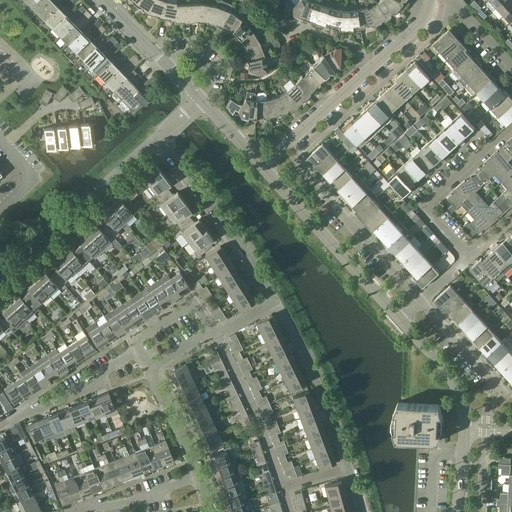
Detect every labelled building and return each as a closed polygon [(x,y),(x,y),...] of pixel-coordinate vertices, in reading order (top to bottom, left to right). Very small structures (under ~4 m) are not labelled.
[(37,12),(49,0),(34,0),(30,4),(37,12)] [(49,0),(37,12),(45,20),(58,7),(50,0),(49,0)] [(153,0),(138,0),(135,5),(138,7),(140,7),(142,8),(141,9),(147,13),(153,0)] [(161,18),(166,1),(164,0),(153,0),(147,13),(154,15),(156,15),(158,17),(161,18)] [(168,19),(175,20),(176,20),(177,4),(177,2),(176,2),(176,0),(166,0),(166,1),(161,18),(164,19),(166,18),(168,18),(168,19)] [(219,26),(221,27),(229,11),(230,11),(232,7),(231,4),(220,0),(219,0),(217,1),(216,6),(211,23),(215,25),(216,24),(218,25),(219,26)] [(304,18),(307,19),(311,1),(308,0),(298,0),(292,7),(293,14),(300,16),(301,16),(302,16),(304,18)] [(380,0),(377,3),(387,18),(390,16),(391,14),(392,13),(393,13),(398,9),(389,0),(380,0)] [(404,0),(389,0),(398,9),(403,3),(402,2),(403,1),(404,0)] [(497,7),(504,0),(489,0),(486,3),(493,10),(497,7)] [(511,0),(504,0),(497,7),(504,15),(511,6),(511,0)] [(313,21),(317,23),(325,6),(313,2),(311,1),(307,19),(309,20),(311,19),(313,20),(313,21)] [(200,21),(201,22),(201,3),(187,4),(190,22),(194,22),(194,21),(196,21),(198,21),(200,21)] [(216,6),(201,3),(201,22),(203,22),(204,21),(206,21),(207,22),(211,23),(216,6)] [(374,24),(373,24),(374,25),(381,22),(381,21),(382,20),(385,20),(387,18),(377,3),(368,8),(374,24)] [(80,13),(86,8),(82,4),(77,10),(80,13)] [(187,4),(177,4),(176,20),(175,20),(175,22),(179,22),(180,21),(182,21),(183,22),(190,22),(187,4)] [(327,26),(330,27),(335,9),(325,6),(317,23),(323,25),(325,24),(326,24),(327,26)] [(52,28),(65,15),(58,7),(45,20),(52,28)] [(367,26),(373,24),(374,24),(368,8),(367,7),(357,10),(360,27),(363,27),(364,25),(366,25),(367,26)] [(346,11),(335,9),(330,27),(334,28),(336,27),(338,27),(338,28),(345,29),(346,29),(346,11)] [(481,9),(477,13),(482,20),(487,16),(481,9)] [(82,14),(87,19),(91,15),(87,10),(82,14)] [(360,27),(357,10),(346,11),(346,29),(352,28),(353,27),(354,27),(357,28),(360,27)] [(230,33),(242,19),(230,11),(229,11),(221,27),(223,28),(225,28),(226,29),(226,31),(230,33)] [(52,28),(60,35),(73,23),(65,15),(52,28)] [(251,28),(242,19),(230,33),(233,36),(234,36),(236,37),(236,39),(238,41),(252,30),(251,28)] [(97,29),(101,25),(97,21),(93,25),(97,29)] [(68,43),(80,30),(73,23),(60,35),(68,43)] [(495,24),(490,28),(497,35),(501,31),(495,24)] [(96,31),(100,35),(106,29),(102,25),(96,31)] [(433,43),(440,52),(455,39),(451,34),(452,32),(449,29),(433,43)] [(68,43),(75,51),(88,38),(80,30),(68,43)] [(253,31),(252,30),(238,41),(239,43),(241,44),(241,45),(241,46),(243,50),(246,49),(260,42),(259,42),(253,31)] [(106,41),(111,45),(116,40),(112,36),(106,41)] [(83,59),(96,46),(88,38),(75,51),(83,59)] [(440,52),(447,60),(464,45),(461,41),(459,43),(455,39),(440,52)] [(115,52),(121,45),(117,41),(111,47),(115,52)] [(247,60),(265,56),(265,55),(260,42),(246,49),(243,50),(245,54),(246,54),(247,56),(246,58),(247,60)] [(447,60),(455,68),(470,55),(465,50),(467,48),(464,45),(447,60)] [(83,59),(90,66),(103,54),(96,46),(83,59)] [(323,55),(323,56),(333,70),(335,69),(336,67),(338,66),(339,67),(343,65),(341,49),(336,48),(323,55)] [(420,62),(424,66),(427,64),(432,59),(425,51),(421,54),(420,53),(416,57),(420,62)] [(98,74),(111,61),(103,54),(90,66),(98,74)] [(458,79),(479,61),(476,58),(474,59),(470,55),(455,68),(452,70),(459,79),(458,79)] [(267,70),(265,56),(247,60),(247,62),(249,64),(249,66),(248,66),(248,67),(248,71),(261,74),(267,70)] [(312,65),(325,77),(328,75),(328,73),(329,72),(332,72),(333,70),(323,56),(312,65)] [(98,74),(105,82),(118,69),(111,61),(98,74)] [(413,66),(408,71),(421,85),(430,78),(415,61),(411,64),(413,66)] [(481,64),(479,61),(458,79),(465,87),(484,70),(480,66),(481,64)] [(435,72),(427,64),(424,66),(428,71),(432,75),(435,72)] [(325,77),(312,65),(303,76),(303,77),(317,85),(316,85),(318,86),(320,84),(320,82),(321,81),(322,81),(325,77)] [(126,77),(118,69),(105,82),(113,90),(126,77)] [(488,75),(484,70),(465,87),(473,95),(477,92),(493,77),(490,74),(488,75)] [(402,73),(399,76),(413,92),(421,85),(408,71),(404,75),(402,73)] [(295,83),(294,84),(308,97),(308,96),(310,94),(310,92),(311,90),(313,90),(316,85),(317,85),(303,77),(303,76),(301,75),(295,83)] [(397,81),(392,85),(405,100),(413,92),(399,76),(395,79),(397,81)] [(113,90),(121,97),(134,85),(126,77),(113,90)] [(496,81),(493,77),(477,92),(484,100),(498,87),(494,82),(496,81)] [(439,82),(446,90),(450,86),(443,79),(439,82)] [(308,97),(294,84),(286,91),(297,106),(302,101),(302,100),(303,99),(305,99),(308,97)] [(133,110),(141,102),(143,102),(145,102),(147,101),(147,98),(134,85),(121,97),(133,110)] [(386,88),(383,91),(397,107),(405,100),(392,85),(388,89),(386,88)] [(59,102),(68,90),(63,86),(53,97),(59,102)] [(454,91),(450,86),(446,90),(450,95),(454,91)] [(80,87),(72,93),(68,96),(72,102),(84,92),(80,87)] [(503,91),(498,87),(484,100),(491,108),(508,93),(504,90),(503,91)] [(46,89),(39,103),(46,106),(53,92),(46,89)] [(291,109),(297,106),(286,91),(278,96),(277,96),(284,113),(287,111),(288,109),(290,109),(291,109)] [(381,95),(376,100),(389,114),(397,107),(383,91),(380,93),(381,95)] [(252,118),(255,118),(256,100),(256,95),(254,93),(253,92),(253,93),(247,92),(246,99),(245,99),(242,104),(237,104),(230,100),(229,102),(226,106),(233,113),(240,114),(241,116),(247,117),(248,117),(249,116),(251,116),(252,118)] [(258,93),(256,95),(256,100),(255,118),(256,118),(259,118),(261,117),(262,117),(263,118),(270,117),(267,99),(266,94),(263,92),(258,93)] [(511,97),(508,93),(491,108),(498,116),(511,103),(511,101),(509,98),(511,97)] [(91,96),(87,98),(78,103),(81,109),(94,102),(91,96)] [(277,96),(267,99),(270,117),(277,115),(277,114),(279,113),(281,114),(284,113),(277,96)] [(438,104),(441,107),(444,109),(452,102),(447,96),(438,104)] [(370,102),(367,105),(381,121),(385,125),(393,118),(389,114),(376,100),(371,104),(370,102)] [(469,102),(462,108),(468,114),(469,113),(468,112),(473,107),(469,102)] [(511,103),(498,116),(506,124),(511,118),(511,103)] [(428,109),(423,104),(416,111),(421,116),(428,109)] [(365,110),(360,114),(373,129),(373,128),(377,132),(385,125),(381,121),(367,105),(363,108),(365,110)] [(472,110),(468,115),(473,120),(478,117),(472,110)] [(461,112),(453,120),(466,134),(471,130),(472,132),(476,129),(461,112)] [(354,116),(350,120),(365,136),(369,140),(377,132),(373,128),(373,129),(360,114),(356,118),(354,116)] [(365,136),(350,120),(347,122),(349,124),(344,129),(360,147),(369,140),(365,136)] [(453,120),(445,127),(460,143),(463,140),(461,139),(466,134),(453,120)] [(482,131),(485,128),(487,127),(481,121),(477,125),(482,131)] [(92,122),(80,124),(83,144),(95,143),(92,122)] [(71,146),(83,144),(80,124),(68,125),(71,146)] [(413,124),(413,125),(406,130),(406,133),(410,137),(418,129),(417,128),(413,124)] [(59,147),(71,146),(68,125),(56,126),(59,147)] [(47,148),(59,147),(56,126),(44,128),(44,132),(43,132),(41,138),(40,138),(40,139),(45,139),(47,148)] [(445,127),(437,134),(450,149),(455,145),(456,146),(460,143),(445,127)] [(493,133),(487,127),(485,128),(482,131),(488,137),(493,133)] [(344,140),(347,137),(338,128),(335,131),(344,140)] [(393,134),(388,138),(391,142),(396,137),(393,134)] [(405,134),(398,140),(402,144),(405,142),(409,138),(405,135),(405,134)] [(437,134),(429,142),(444,158),(447,155),(446,153),(450,149),(437,134)] [(402,146),(398,141),(393,146),(397,151),(402,146)] [(429,142),(421,149),(434,164),(439,159),(440,161),(444,158),(429,142)] [(307,158),(311,163),(314,166),(330,152),(323,143),(307,158)] [(498,150),(491,156),(508,175),(511,171),(511,164),(508,161),(511,157),(511,146),(510,144),(506,148),(504,146),(499,151),(498,150)] [(421,149),(413,156),(428,173),(431,169),(430,168),(434,164),(421,149)] [(319,168),(323,173),(338,160),(330,152),(314,166),(317,170),(319,168)] [(413,156),(405,164),(418,178),(423,174),(425,175),(428,173),(413,156)] [(501,182),(508,175),(491,156),(484,162),(485,164),(480,169),(481,170),(477,174),(485,183),(487,185),(491,181),(489,178),(494,174),(501,182)] [(345,168),(338,160),(323,173),(327,178),(326,179),(329,183),(345,168)] [(149,185),(163,173),(156,164),(142,175),(149,185)] [(413,182),(418,178),(405,164),(397,171),(411,187),(415,184),(413,182)] [(411,187),(397,171),(393,167),(385,174),(389,178),(402,192),(407,188),(409,190),(411,187)] [(352,176),(345,168),(329,183),(331,186),(333,184),(337,189),(352,176)] [(352,176),(337,189),(342,194),(340,195),(343,199),(363,180),(356,172),(352,176)] [(154,195),(158,200),(170,190),(166,186),(170,183),(163,173),(149,185),(145,188),(153,197),(154,195)] [(466,181),(465,180),(458,186),(475,205),(482,198),(476,191),(485,183),(477,174),(473,178),(471,176),(466,181)] [(511,179),(508,175),(501,182),(507,189),(498,197),(502,201),(506,198),(511,204),(511,203),(511,179)] [(370,188),(363,180),(343,199),(346,202),(348,200),(352,205),(370,188)] [(119,191),(127,199),(130,202),(134,198),(124,186),(119,191)] [(468,211),(475,205),(458,186),(451,192),(452,193),(447,198),(452,204),(448,208),(452,212),(456,209),(461,204),(468,211)] [(358,215),(374,200),(378,196),(370,188),(352,205),(356,210),(355,211),(358,215)] [(160,205),(167,214),(184,201),(177,192),(173,195),(170,190),(158,200),(161,204),(160,205)] [(492,224),(499,217),(498,216),(503,211),(498,205),(502,201),(498,197),(489,206),(482,198),(475,205),(492,224)] [(130,202),(127,199),(123,203),(119,199),(111,207),(123,220),(131,212),(133,214),(137,210),(130,202)] [(365,222),(366,221),(381,208),(374,200),(358,215),(365,222)] [(176,223),(180,228),(192,219),(188,213),(192,210),(184,201),(167,214),(174,224),(176,223)] [(492,224),(475,205),(468,211),(474,219),(470,223),(468,221),(464,225),(473,235),(477,232),(479,233),(484,228),(485,230),(492,224)] [(126,223),(123,220),(111,207),(102,215),(105,218),(101,223),(105,226),(115,238),(119,234),(117,231),(126,223)] [(381,208),(366,221),(365,222),(372,231),(388,216),(381,208)] [(396,224),(388,216),(372,231),(375,234),(377,232),(381,237),(396,224)] [(425,223),(420,217),(415,222),(420,227),(425,223)] [(192,219),(180,228),(183,232),(181,233),(189,243),(192,240),(206,229),(198,219),(194,222),(192,219)] [(399,220),(396,224),(381,237),(385,242),(383,243),(387,247),(407,229),(399,220)] [(431,230),(426,225),(423,228),(427,234),(431,230)] [(115,238),(105,226),(101,230),(97,226),(88,234),(100,248),(103,251),(112,242),(111,241),(115,238)] [(213,238),(206,229),(192,240),(189,243),(196,251),(194,252),(198,257),(213,245),(209,241),(213,238)] [(391,248),(396,253),(415,236),(414,236),(407,229),(387,247),(389,250),(391,248)] [(81,248),(79,250),(89,261),(93,257),(94,258),(103,251),(100,248),(88,234),(80,242),(83,246),(81,248)] [(415,236),(396,253),(400,258),(398,259),(401,263),(417,248),(422,244),(415,236)] [(494,246),(509,263),(511,266),(511,250),(504,241),(499,245),(498,243),(494,246)] [(145,245),(146,246),(150,251),(155,248),(149,242),(145,245)] [(142,249),(142,251),(145,255),(150,251),(146,246),(142,249)] [(226,256),(220,246),(205,255),(211,265),(226,256)] [(493,251),(488,256),(501,270),(509,263),(494,246),(491,249),(493,251)] [(153,253),(156,256),(161,263),(170,257),(162,247),(153,253)] [(425,256),(417,248),(401,263),(404,266),(406,264),(410,269),(425,256)] [(89,261),(79,250),(75,253),(71,249),(62,258),(74,271),(75,271),(79,275),(87,268),(90,271),(95,267),(89,261)] [(132,256),(137,262),(143,257),(140,252),(138,253),(136,253),(132,256)] [(231,265),(226,256),(211,265),(217,274),(231,265)] [(432,264),(425,256),(410,269),(414,274),(412,275),(416,279),(432,264)] [(482,258),(478,261),(493,277),(501,270),(488,256),(483,260),(482,258)] [(55,271),(53,273),(63,284),(68,280),(66,278),(74,271),(62,258),(54,265),(57,269),(55,271)] [(497,282),(493,277),(478,261),(475,264),(477,266),(472,270),(489,289),(497,282)] [(439,272),(432,264),(416,279),(423,287),(439,272)] [(231,265),(217,274),(223,283),(237,274),(231,265)] [(180,272),(170,278),(179,293),(189,286),(180,272)] [(60,287),(63,284),(53,273),(49,277),(46,273),(36,281),(48,294),(57,286),(59,288),(60,287)] [(179,293),(170,278),(167,273),(158,280),(170,299),(179,293)] [(243,283),(237,274),(223,283),(228,292),(243,283)] [(158,280),(149,285),(162,305),(170,299),(158,280)] [(40,301),(48,294),(36,281),(28,289),(31,293),(27,297),(38,309),(39,309),(38,307),(42,303),(40,301)] [(243,283),(228,292),(234,301),(249,292),(243,283)] [(152,311),(162,305),(149,285),(140,292),(152,311)] [(442,308),(459,293),(451,285),(435,300),(442,308)] [(91,289),(84,295),(87,299),(95,294),(91,289)] [(143,317),(152,311),(140,292),(131,298),(143,317)] [(255,302),(249,292),(234,301),(240,311),(255,302)] [(447,310),(451,314),(466,301),(459,293),(442,308),(445,311),(447,310)] [(20,296),(11,304),(26,321),(35,313),(35,312),(38,309),(27,297),(23,300),(20,296)] [(134,323),(143,317),(131,298),(122,304),(134,323)] [(510,302),(506,298),(501,303),(505,306),(510,302)] [(453,321),(456,324),(473,309),(466,301),(451,314),(455,319),(453,321)] [(3,318),(1,319),(13,332),(26,321),(11,304),(2,312),(6,316),(3,318)] [(122,304),(113,310),(126,328),(134,323),(122,304)] [(480,317),(473,309),(456,324),(459,327),(461,326),(466,331),(480,317)] [(104,316),(107,320),(116,335),(126,328),(113,310),(104,316)] [(261,332),(277,325),(272,315),(252,325),(257,334),(261,332)] [(487,325),(480,317),(466,331),(470,335),(468,337),(471,340),(487,325)] [(0,331),(2,330),(7,335),(12,331),(13,332),(1,319),(0,318),(0,331)] [(108,340),(116,335),(107,320),(98,326),(108,340)] [(98,347),(108,340),(98,326),(95,322),(85,328),(92,337),(98,347)] [(261,332),(266,342),(281,335),(277,325),(261,332)] [(495,333),(487,325),(471,340),(474,343),(476,342),(480,346),(495,333)] [(482,353),(485,356),(502,341),(495,333),(480,346),(484,351),(482,353)] [(86,334),(77,341),(86,355),(96,349),(86,334)] [(286,344),(281,335),(266,342),(271,352),(286,344)] [(77,341),(67,347),(77,361),(86,355),(77,341)] [(493,364),(495,363),(509,349),(502,341),(485,356),(493,364)] [(271,352),(275,362),(291,354),(286,344),(271,352)] [(511,346),(509,349),(495,363),(493,364),(500,372),(511,360),(511,346)] [(68,367),(77,361),(67,347),(59,352),(68,367)] [(56,348),(47,354),(59,373),(68,367),(59,352),(56,348)] [(50,379),(59,373),(47,354),(38,360),(50,379)] [(296,364),(291,354),(275,362),(280,371),(296,364)] [(41,385),(50,379),(38,360),(29,366),(41,385)] [(505,374),(509,379),(511,376),(511,360),(500,372),(503,375),(505,374)] [(170,371),(175,381),(190,374),(186,364),(170,371)] [(280,371),(285,381),(300,373),(296,364),(280,371)] [(20,372),(23,376),(32,391),(41,385),(29,366),(20,372)] [(305,384),(300,373),(285,381),(290,391),(305,384)] [(175,381),(179,391),(195,383),(190,374),(175,381)] [(23,397),(32,391),(23,376),(14,382),(23,397)] [(14,403),(23,397),(14,382),(4,389),(14,403)] [(179,391),(184,401),(200,393),(195,383),(179,391)] [(293,397),(296,407),(313,401),(309,391),(293,397)] [(109,393),(98,397),(104,413),(106,418),(119,413),(116,407),(114,407),(109,393)] [(184,401),(189,410),(204,403),(200,393),(184,401)] [(98,397),(88,401),(94,417),(104,413),(98,397)] [(88,401),(78,405),(84,421),(94,417),(88,401)] [(296,407),(300,417),(316,411),(313,401),(296,407)] [(189,410),(193,420),(209,413),(204,403),(189,410)] [(393,428),(393,430),(396,440),(417,441),(437,442),(441,432),(442,430),(443,428),(443,427),(443,425),(443,423),(443,421),(443,419),(443,417),(442,415),(439,405),(403,403),(398,403),(394,413),(394,414),(393,416),(393,418),(392,420),(392,422),(392,424),(392,426),(393,428)] [(78,405),(68,409),(74,425),(84,421),(78,405)] [(68,409),(58,413),(66,434),(76,430),(74,425),(68,409)] [(300,417),(304,428),(320,421),(316,411),(300,417)] [(56,438),(66,434),(58,413),(48,417),(54,433),(56,438)] [(198,430),(214,422),(209,413),(193,420),(198,430)] [(44,436),(54,433),(48,417),(38,421),(44,436)] [(44,436),(38,421),(27,425),(34,441),(44,436)] [(304,428),(308,438),(324,432),(320,421),(304,428)] [(27,436),(20,422),(14,425),(21,439),(27,436)] [(198,430),(203,440),(218,432),(214,422),(198,430)] [(0,437),(0,449),(8,445),(9,446),(11,444),(5,432),(1,434),(2,436),(0,437)] [(223,443),(218,432),(203,440),(208,450),(223,443)] [(308,438),(312,448),(328,442),(324,432),(308,438)] [(166,440),(155,444),(163,465),(174,460),(166,440)] [(312,448),(315,458),(332,452),(328,442),(312,448)] [(155,444),(145,448),(153,468),(163,465),(155,444)] [(0,449),(0,461),(13,455),(9,446),(8,445),(0,449)] [(235,459),(230,446),(224,448),(225,451),(210,456),(213,466),(230,461),(235,459)] [(145,448),(135,452),(143,472),(153,468),(145,448)] [(133,476),(143,472),(135,452),(129,454),(127,451),(123,452),(125,456),(133,476)] [(336,463),(332,452),(315,458),(320,469),(336,463)] [(18,465),(13,455),(0,461),(0,467),(3,473),(18,465)] [(125,456),(115,460),(123,480),(133,476),(125,456)] [(105,464),(113,484),(123,480),(115,460),(108,462),(107,459),(103,460),(105,464)] [(230,461),(213,466),(217,477),(238,469),(235,459),(235,460),(235,459),(230,461)] [(510,484),(511,483),(511,464),(500,463),(499,468),(502,468),(502,474),(510,475),(510,484)] [(105,464),(94,468),(102,488),(113,484),(105,464)] [(23,475),(18,465),(3,473),(8,482),(23,475)] [(84,472),(92,492),(102,488),(94,468),(88,470),(87,466),(83,468),(84,472)] [(217,477),(220,487),(237,481),(242,480),(238,469),(217,477)] [(84,472),(74,476),(82,496),(92,492),(84,472)] [(28,484),(23,475),(8,482),(13,492),(28,484)] [(72,500),(82,496),(74,476),(68,478),(64,480),(72,500)] [(64,480),(54,484),(62,504),(72,500),(64,480)] [(220,487),(224,497),(240,492),(237,481),(220,487)] [(325,486),(328,496),(344,492),(341,481),(325,486)] [(511,503),(511,483),(510,484),(509,493),(501,492),(501,499),(498,499),(498,502),(511,503)] [(33,494),(28,484),(13,492),(17,502),(33,494)] [(224,497),(227,508),(243,502),(240,492),(224,497)] [(328,496),(330,507),(347,502),(344,492),(328,496)] [(37,504),(33,494),(17,502),(22,511),(37,504)] [(227,508),(228,511),(246,511),(243,502),(227,508)] [(349,511),(347,502),(330,507),(326,508),(327,511),(349,511)] [(511,511),(511,503),(498,502),(497,506),(500,506),(499,511),(511,511)]
